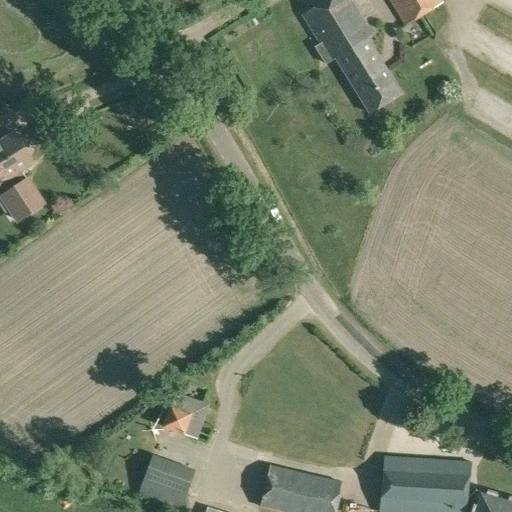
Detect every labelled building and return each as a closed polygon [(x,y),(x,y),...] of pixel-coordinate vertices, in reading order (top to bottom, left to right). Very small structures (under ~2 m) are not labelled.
[(401,94),(368,40),(373,38),(349,0),(325,0),(302,15),(320,44),(315,47),(325,63),(334,57),(369,113),(401,94)] [(388,0),(404,26),(443,2),(441,0),(388,0)] [(282,54),(292,48),(283,34),(274,40),(282,54)] [(34,160),(18,136),(0,147),(0,192),(1,194),(0,194),(18,223),(44,204),(26,177),(21,180),(16,172),(34,160)] [(197,438),(209,405),(174,392),(162,426),(197,438)] [(379,511),(464,511),(468,462),(383,456),(379,511)] [(146,490),(192,503),(200,477),(153,464),(146,490)] [(281,511),(334,511),(342,482),(269,465),(259,506),(281,511)] [(15,511),(16,511),(29,480),(17,475),(4,507),(15,511)] [(35,483),(27,504),(39,509),(47,487),(35,483)] [(511,511),(511,498),(477,488),(470,511),(511,511)]
